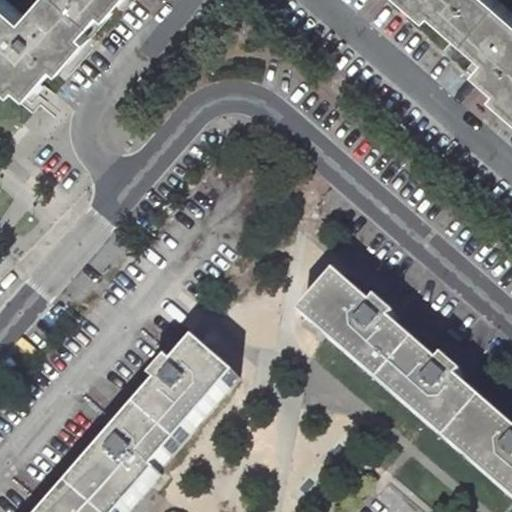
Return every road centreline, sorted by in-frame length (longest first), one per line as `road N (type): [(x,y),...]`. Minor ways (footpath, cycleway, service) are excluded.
road 1 (residential): [(511,318),(249,99),(204,104),(60,263)]
road 2 (unknown): [(0,465),(269,108)]
